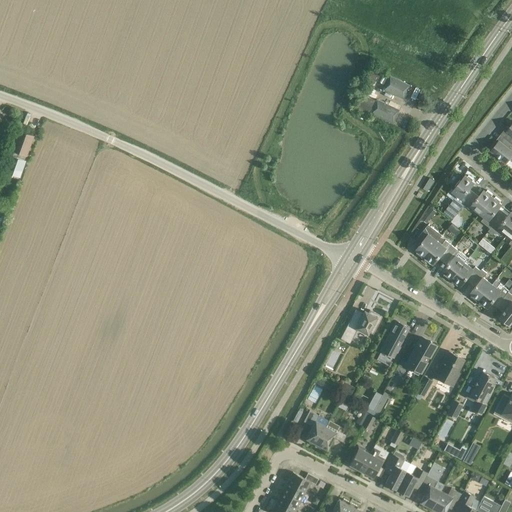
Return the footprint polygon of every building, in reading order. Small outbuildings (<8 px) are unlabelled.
[(389,74),(382,88),(404,98),(411,85),(389,74)] [(369,115),(375,101),(360,94),(354,108),(355,108),(369,115)] [(377,98),(371,112),(392,122),(399,108),(377,98)] [(25,154),(32,135),(19,130),(10,155),(16,157),(18,152),(25,154)] [(511,143),(504,137),(500,142),(499,142),(491,151),(506,163),(511,155),(511,143)] [(10,155),(9,155),(4,171),(20,177),(25,161),(16,157),(10,155)] [(457,187),(453,191),(451,189),(447,195),(453,200),(448,207),(457,214),(464,206),(472,196),(468,192),(474,183),(473,182),(474,180),(469,176),(467,177),(465,176),(461,181),(460,180),(455,186),(457,187)] [(493,195),(487,190),(486,192),(484,191),(477,199),(472,196),(464,206),(469,210),(472,207),(480,213),(493,198),(491,197),(493,195)] [(501,201),(495,197),(494,199),(493,198),(480,213),(485,217),(481,221),(490,229),(499,217),(495,214),(502,205),(499,203),(501,201)] [(429,221),(436,212),(430,208),(423,216),(429,221)] [(499,217),(490,229),(499,236),(503,231),(507,235),(511,229),(511,213),(511,212),(504,221),(499,217)] [(425,257),(437,241),(442,236),(428,225),(418,237),(423,241),(416,250),(418,251),(417,253),(422,258),(424,256),(425,257)] [(492,252),(495,247),(482,238),(479,243),(492,252)] [(446,259),(454,248),(446,241),(442,245),(437,241),(425,257),(426,258),(425,260),(430,264),(432,262),(434,264),(441,255),(446,259)] [(452,279),(465,263),(468,259),(464,255),(454,248),(446,259),(450,263),(443,271),(445,273),(444,275),(449,279),(451,277),(452,279)] [(465,263),(452,279),(454,280),(452,281),(458,286),(459,284),(461,286),(468,277),(473,281),(481,271),(475,267),(473,270),(465,263)] [(480,300),(492,285),(483,278),(487,273),(482,269),(481,271),(473,281),(477,284),(471,293),(473,295),(471,297),(477,301),(478,299),(480,300)] [(498,305),(509,291),(500,284),(496,288),(492,285),(480,300),(481,301),(479,303),(485,308),(486,306),(488,307),(495,299),(500,302),(498,305)] [(509,291),(498,305),(505,311),(504,312),(500,317),(502,318),(500,320),(507,325),(509,323),(510,324),(511,321),(511,294),(509,292),(509,291)] [(355,310),(340,339),(349,344),(357,329),(367,335),(369,332),(373,334),(382,317),(370,310),(368,313),(364,311),(363,314),(355,310)] [(380,351),(389,355),(393,357),(409,328),(396,321),(380,351)] [(430,342),(421,337),(405,365),(410,367),(410,368),(410,369),(411,366),(420,371),(434,347),(430,344),(431,342),(430,341),(430,342)] [(464,359),(449,351),(442,363),(440,362),(433,376),(452,386),(460,372),(458,372),(464,359)] [(487,405),(485,404),(495,385),(491,383),(494,377),(482,371),(473,389),(471,387),(466,397),(475,401),(471,410),(481,415),(487,405)] [(414,391),(423,396),(433,380),(423,375),(414,391)] [(316,376),(313,382),(324,387),(327,382),(316,376)] [(344,382),(341,388),(352,394),(355,388),(344,382)] [(373,411),(382,395),(376,392),(367,407),(373,411)] [(382,395),(373,411),(379,414),(386,402),(388,403),(391,396),(384,392),(382,395)] [(347,402),(350,396),(344,393),(341,399),(347,402)] [(503,394),(493,414),(500,417),(502,413),(511,418),(511,393),(511,394),(510,397),(503,394)] [(445,413),(455,419),(463,405),(453,399),(445,413)] [(315,447),(326,427),(329,421),(309,410),(303,422),(312,426),(306,439),(309,441),(308,443),(315,447)] [(369,414),(362,410),(355,423),(362,426),(368,414),(369,414)] [(369,414),(368,414),(362,426),(369,430),(375,418),(369,414)] [(329,421),(326,427),(315,447),(323,450),(324,448),(327,450),(334,438),(343,442),(349,431),(329,421)] [(390,441),(397,445),(404,433),(396,429),(390,441)] [(446,444),(444,451),(457,455),(459,448),(446,444)] [(468,448),(462,444),(456,457),(462,460),(468,448)] [(361,471),(370,454),(364,451),(365,449),(358,445),(354,452),(356,453),(350,465),(361,471)] [(361,471),(373,477),(374,473),(381,477),(383,472),(385,469),(380,466),(384,459),(378,456),(380,451),(373,447),(370,454),(361,471)] [(397,489),(406,471),(410,464),(403,461),(403,456),(394,451),(385,469),(383,472),(389,475),(385,483),(397,489)] [(509,466),(511,460),(511,453),(509,451),(502,462),(509,466)] [(432,508),(441,491),(434,488),(444,468),(433,462),(427,473),(420,487),(427,490),(420,502),(432,508)] [(420,487),(427,473),(410,464),(406,471),(397,489),(408,495),(412,487),(418,490),(420,487)] [(287,482),(306,492),(311,482),(315,484),(318,479),(308,473),(305,479),(293,472),(287,482)] [(287,482),(282,492),(300,502),(306,492),(287,482)] [(456,506),(462,494),(451,488),(448,495),(441,491),(432,508),(439,511),(444,511),(449,502),(456,506)] [(474,511),(476,510),(470,506),(475,497),(464,491),(462,494),(456,506),(454,509),(459,511),(474,511)] [(282,492),(277,502),(295,511),(300,502),(282,492)] [(345,511),(350,502),(343,499),(342,501),(339,499),(332,511),(327,509),(324,511),(345,511)] [(505,511),(510,502),(504,499),(497,511),(505,511)] [(294,511),(295,511),(277,502),(272,511),(294,511)] [(350,502),(345,511),(358,511),(360,510),(356,508),(358,506),(350,502)]
